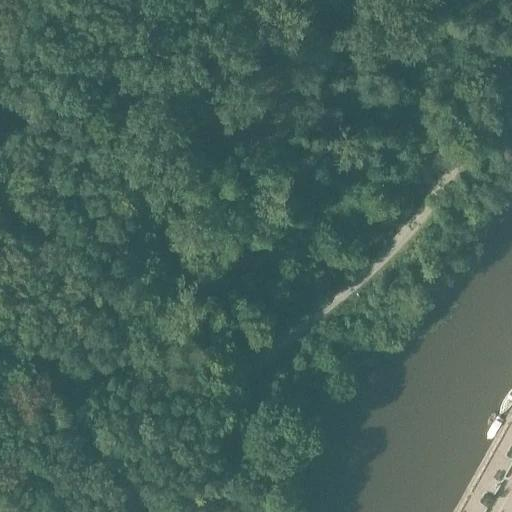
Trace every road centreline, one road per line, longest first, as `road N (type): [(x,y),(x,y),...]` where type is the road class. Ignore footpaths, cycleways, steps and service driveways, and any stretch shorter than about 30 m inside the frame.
road 1 (unclassified): [(204,511),(216,434),(238,388),(392,249),(441,185),(511,60)]
road 2 (track): [(153,511),(0,331)]
